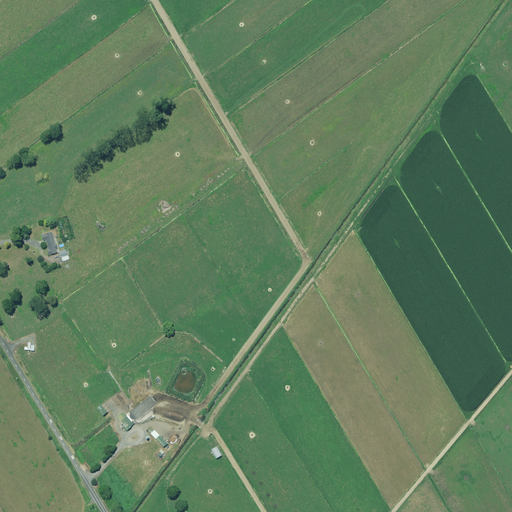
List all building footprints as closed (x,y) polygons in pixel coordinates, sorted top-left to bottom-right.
[(57,248),(52,232),(42,235),(44,241),(47,240),(49,248),(47,249),(49,255),(58,253),(56,249),(57,248)] [(69,259),(66,250),(59,252),(61,258),(62,257),(63,262),(69,259)] [(123,412),(117,417),(124,425),(122,426),(125,429),(126,428),(128,430),(134,424),(137,422),(139,423),(141,422),(142,423),(154,414),(153,407),(157,405),(151,395),(125,414),(123,412)] [(108,412),(102,405),(97,409),(103,416),(108,412)] [(168,444),(152,427),(148,431),(164,447),(168,444)] [(222,456),(217,447),(212,450),(217,459),(222,456)]
